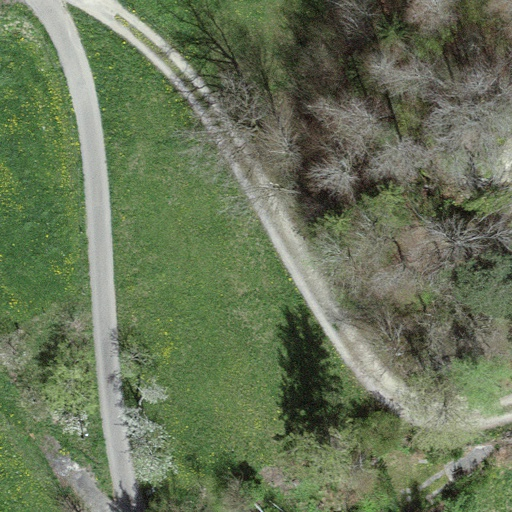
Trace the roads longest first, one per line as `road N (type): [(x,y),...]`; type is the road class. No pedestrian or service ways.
road 1 (track): [(511,407),(445,421),(393,404),(190,77),(93,0)]
road 2 (track): [(42,0),(74,63),(91,124),(131,511)]
